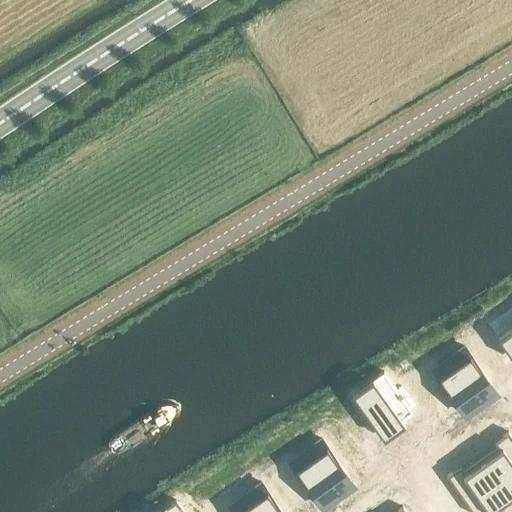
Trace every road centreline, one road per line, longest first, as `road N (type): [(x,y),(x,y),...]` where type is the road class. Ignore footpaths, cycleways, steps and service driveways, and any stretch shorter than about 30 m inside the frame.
road 1 (tertiary): [(0,375),(511,65)]
road 2 (secondary): [(0,124),(192,0)]
